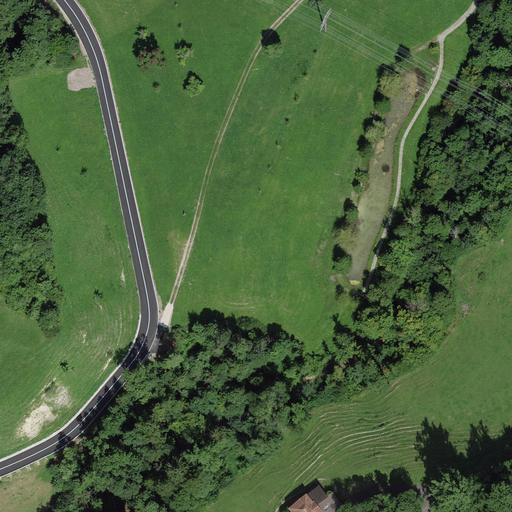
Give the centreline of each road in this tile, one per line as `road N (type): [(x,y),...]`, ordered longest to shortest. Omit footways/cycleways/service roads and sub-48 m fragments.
road 1 (tertiary): [(0,469),(53,444),(86,417),(147,330),(102,79),(65,0)]
road 2 (track): [(300,0),(260,44),(209,170),(168,318),(140,350)]
